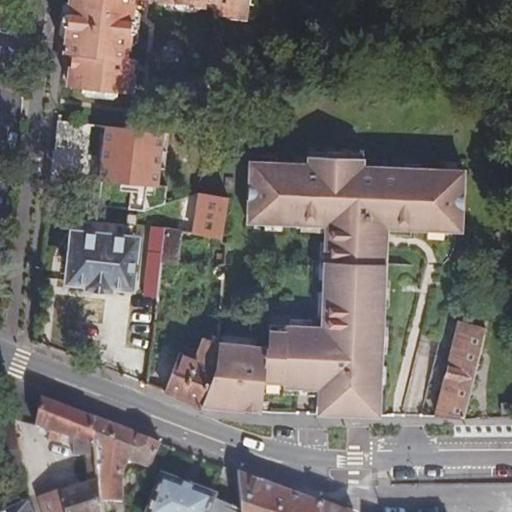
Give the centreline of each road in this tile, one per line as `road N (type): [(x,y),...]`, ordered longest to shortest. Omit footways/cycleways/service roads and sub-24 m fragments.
road 1 (secondary): [(0,354),(297,464)]
road 2 (residential): [(297,464),(332,494),(355,500),(511,497)]
road 3 (secondary): [(297,464),(511,457)]
